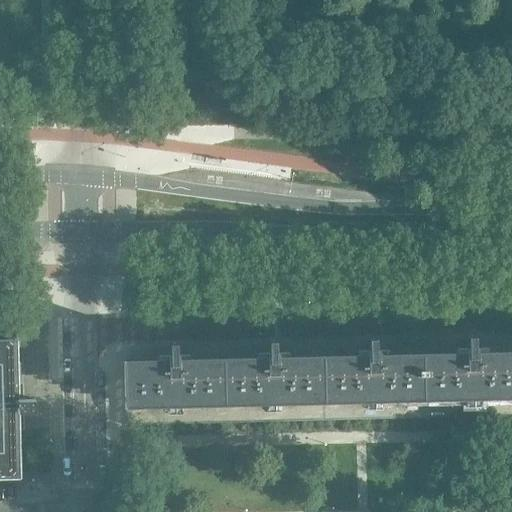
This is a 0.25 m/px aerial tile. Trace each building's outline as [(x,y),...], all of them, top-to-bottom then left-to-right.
[(35,412),(34,399),(18,400),(17,333),(0,333),(0,479),(20,479),(19,413),(35,412)] [(511,415),(511,352),(477,353),(477,348),(475,348),(474,338),(467,338),(467,348),(465,348),(465,353),(422,354),(423,418),(511,415)] [(423,418),(422,354),(378,355),(378,351),(376,351),(376,340),(368,340),(369,351),(366,351),(366,356),(322,357),(324,420),(423,418)] [(324,420),(322,357),(279,358),(278,353),(276,353),(276,342),(269,343),(269,353),(266,353),(267,358),(223,359),(225,423),(324,420)] [(225,423),(223,359),(180,360),(180,355),(177,355),(177,345),(170,345),(170,355),(168,356),(168,360),(123,361),(125,425),(225,423)]
